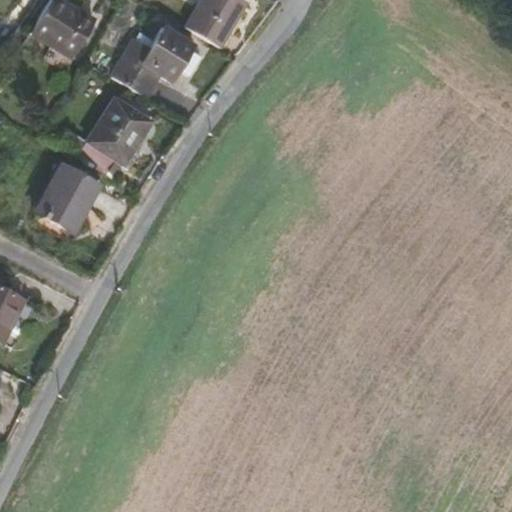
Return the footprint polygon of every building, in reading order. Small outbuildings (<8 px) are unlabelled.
[(244,0),(211,0),(193,31),(228,51),(255,6),(244,0)] [(99,29),(58,1),(34,37),(75,64),(99,29)] [(150,55),(136,47),(113,83),(145,100),(160,76),(173,85),(181,72),(193,53),(196,49),(193,48),(198,42),(174,27),(170,33),(165,30),(150,55)] [(0,83),(3,85),(18,62),(0,49),(0,83)] [(204,59),(193,53),(181,72),(192,79),(204,59)] [(114,101),(73,162),(110,182),(120,168),(121,169),(151,125),(114,101)] [(31,219),(35,220),(71,238),(95,192),(57,171),(31,219)] [(71,238),(35,220),(31,229),(71,250),(100,194),(95,192),(71,238)] [(25,303),(0,290),(0,343),(4,346),(25,303)]
